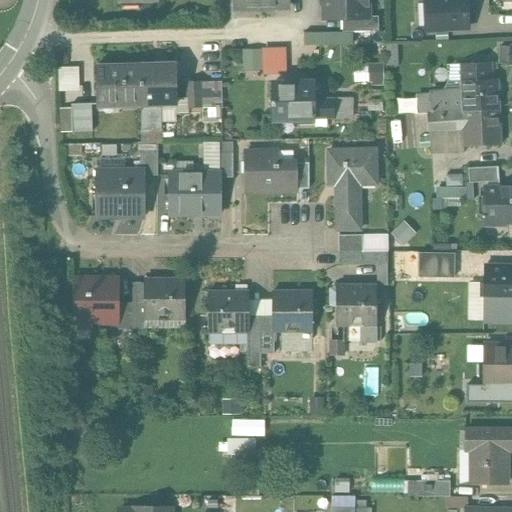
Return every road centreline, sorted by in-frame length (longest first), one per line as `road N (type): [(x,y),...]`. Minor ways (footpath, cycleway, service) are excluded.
road 1 (residential): [(15,54),(50,106),(57,183),(76,228),(124,244),(311,242)]
road 2 (residential): [(28,24),(68,34),(291,29)]
